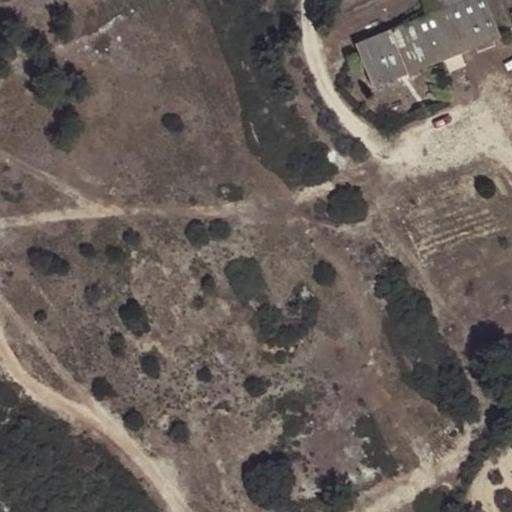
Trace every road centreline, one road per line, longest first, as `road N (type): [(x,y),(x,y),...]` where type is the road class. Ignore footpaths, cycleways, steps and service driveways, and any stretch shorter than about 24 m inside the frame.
road 1 (track): [(0,333),(17,367),(118,425),(175,511)]
road 2 (track): [(382,511),(511,410)]
